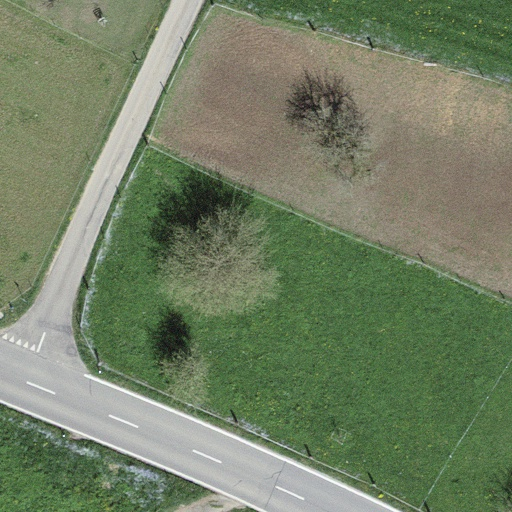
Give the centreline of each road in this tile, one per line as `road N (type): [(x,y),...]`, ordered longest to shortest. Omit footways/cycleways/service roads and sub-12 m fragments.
road 1 (track): [(21,379),(188,0)]
road 2 (tertiary): [(320,511),(0,370)]
